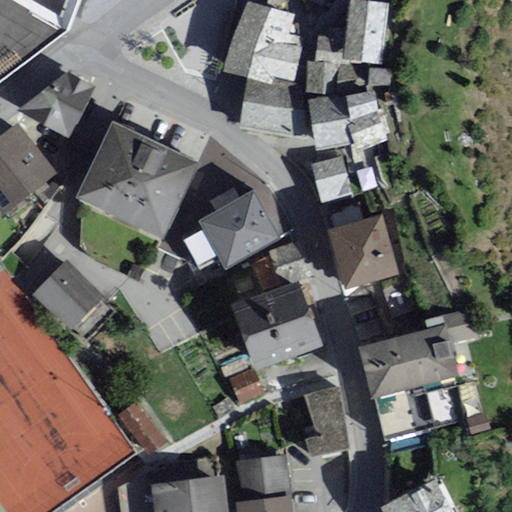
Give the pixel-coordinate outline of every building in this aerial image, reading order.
[(0,0),(0,59),(39,31),(49,0),(0,0)] [(389,2),(372,0),(350,0),(347,28),(344,56),(382,60),(389,2)] [(227,69),(249,75),(273,81),(273,78),(292,83),(301,46),(288,42),(296,15),(249,1),(227,69)] [(344,56),(347,28),(332,26),(330,39),(320,38),(317,58),(344,61),(344,56)] [(335,62),(309,61),(307,90),(333,91),(335,62)] [(365,89),(361,63),(338,67),(341,92),(365,89)] [(64,65),(24,110),(62,142),(101,97),(64,65)] [(387,70),(371,69),(370,83),(385,84),(387,70)] [(273,81),(249,75),(241,126),(301,135),(305,86),(292,83),(273,78),(273,81)] [(373,92),(311,101),(318,145),(356,140),(357,145),(384,136),(373,92)] [(133,123),(96,200),(179,240),(217,164),(133,123)] [(33,127),(0,154),(0,194),(21,220),(74,176),(33,127)] [(341,157),(314,164),(324,203),(351,196),(341,157)] [(274,189),(214,223),(240,269),(300,234),(274,189)] [(329,230),(346,286),(396,270),(380,214),(329,230)] [(302,245),(251,267),(264,296),(314,274),(302,245)] [(75,263),(42,298),(82,336),(115,301),(75,263)] [(313,282),(244,310),(270,373),(339,345),(313,282)] [(472,324),(379,349),(393,402),(486,377),(472,324)] [(240,405),(266,393),(254,368),(228,381),(240,405)] [(338,388),(306,396),(317,437),(306,440),(310,455),(347,447),(338,388)] [(173,441),(149,406),(128,421),(151,455),(173,441)] [(292,456),(248,461),(252,497),(296,492),(292,456)] [(237,511),(233,479),(164,488),(167,511),(237,511)] [(450,511),(436,484),(388,509),(389,511),(450,511)] [(248,504),(248,511),(303,511),(302,499),(248,504)]
